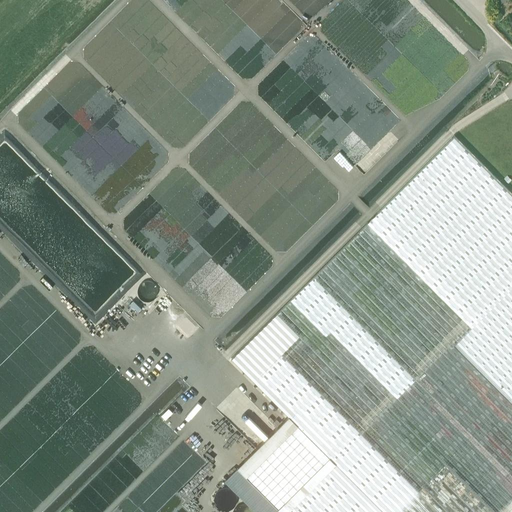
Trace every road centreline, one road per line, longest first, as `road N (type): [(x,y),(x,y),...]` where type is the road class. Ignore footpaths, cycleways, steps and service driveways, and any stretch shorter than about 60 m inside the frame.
road 1 (unknown): [(497,40),(196,343),(191,362)]
road 2 (unknown): [(191,362),(212,362),(511,72)]
road 3 (unknown): [(46,511),(191,362)]
road 4 (unknown): [(108,511),(193,418)]
